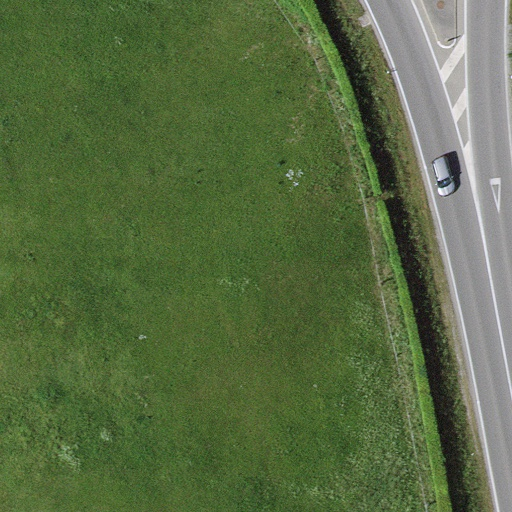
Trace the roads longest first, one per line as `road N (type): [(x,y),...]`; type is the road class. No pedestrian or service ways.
road 1 (secondary): [(375,0),(487,247)]
road 2 (secondary): [(487,247),(491,0)]
road 3 (secondary): [(487,247),(511,404)]
